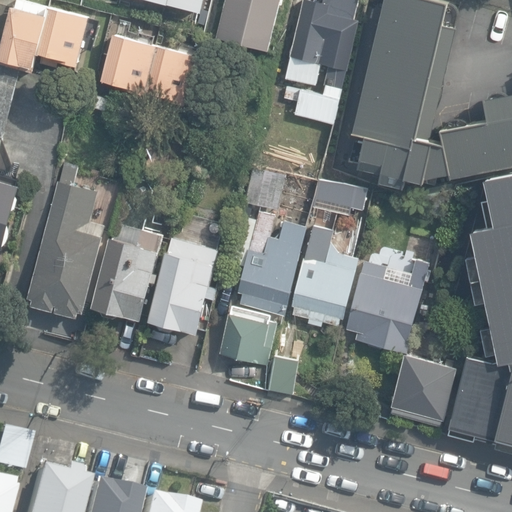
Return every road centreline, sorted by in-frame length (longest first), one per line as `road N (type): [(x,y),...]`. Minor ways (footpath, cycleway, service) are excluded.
road 1 (residential): [(260,438),(0,370)]
road 2 (residential): [(511,501),(260,438)]
